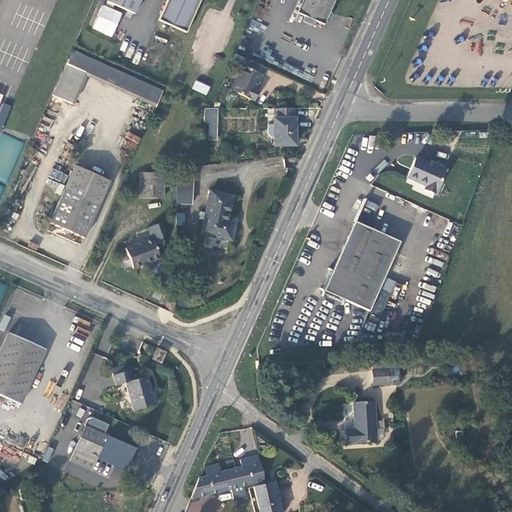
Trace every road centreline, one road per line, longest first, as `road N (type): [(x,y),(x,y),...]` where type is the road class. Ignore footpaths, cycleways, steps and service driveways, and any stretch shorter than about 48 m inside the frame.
road 1 (secondary): [(231,358),(386,0)]
road 2 (unclassified): [(231,358),(0,258)]
road 3 (unknown): [(0,438),(49,436),(81,359),(81,347),(64,340),(81,294)]
road 4 (unclassified): [(218,389),(385,511)]
road 5 (secondary): [(163,511),(218,389)]
